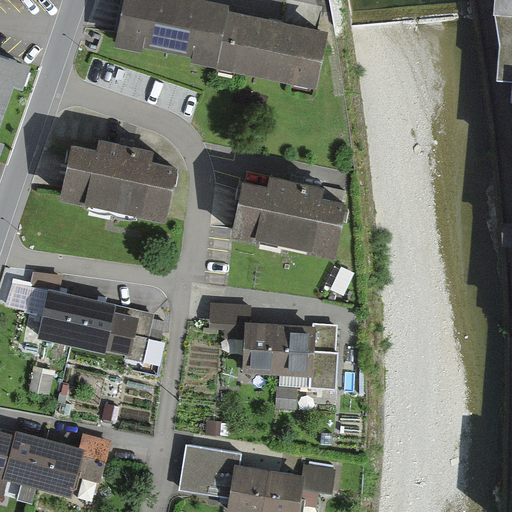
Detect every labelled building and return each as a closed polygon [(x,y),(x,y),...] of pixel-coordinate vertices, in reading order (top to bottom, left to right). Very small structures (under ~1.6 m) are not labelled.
[(227,10),(176,0),(128,0),(120,44),(216,63),(225,15),(227,10)] [(511,0),(495,0),(494,17),(499,47),(497,82),(511,83),(511,91),(511,104),(511,103),(511,0)] [(312,87),(322,34),(225,15),(216,63),(215,68),(312,87)] [(0,104),(14,65),(0,60),(0,104)] [(177,172),(71,152),(61,202),(167,223),(177,172)] [(332,260),(342,209),(235,188),(225,239),(332,260)] [(11,272),(5,305),(21,308),(27,275),(11,272)] [(41,338),(72,344),(81,301),(50,295),(41,338)] [(114,307),(81,301),(72,344),(128,355),(134,322),(112,318),(114,307)] [(243,370),(278,371),(279,332),(249,331),(250,308),(213,306),(212,328),(244,329),(243,370)] [(307,333),(279,332),(278,371),(306,372),(305,389),(331,390),(334,326),(308,325),(307,333)] [(0,495),(5,477),(36,484),(46,443),(16,435),(15,440),(0,435),(0,495)] [(80,451),(46,443),(36,484),(69,493),(74,475),(96,480),(104,445),(83,440),(80,451)] [(184,490),(234,497),(237,473),(240,457),(189,450),(184,490)] [(293,511),(298,481),(237,473),(234,497),(231,511),(293,511)]
